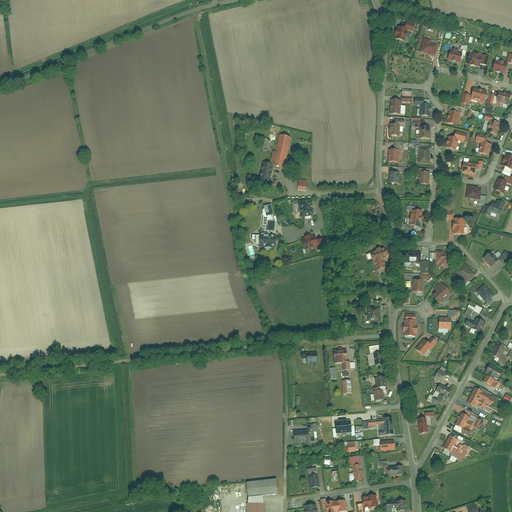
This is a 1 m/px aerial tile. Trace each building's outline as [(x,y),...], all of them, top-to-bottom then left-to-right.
[(408,29),(398,27),(395,39),(406,42),(408,29)] [(432,40),(424,38),(420,53),(436,57),(439,45),(432,43),(432,40)] [(463,54),(451,51),(449,60),(461,63),(463,54)] [(483,57),(470,54),(467,65),(480,68),(483,57)] [(508,64),(496,61),(493,71),(506,75),(508,64)] [(488,92),(475,88),(471,100),(485,104),(488,92)] [(511,95),(499,92),(497,102),(509,105),(511,95)] [(402,101),(391,100),(390,114),(401,115),(402,101)] [(431,106),(421,105),(420,116),(431,117),(431,106)] [(448,110),(462,114),(463,110),(449,105),(448,110)] [(461,114),(450,111),(447,124),(458,126),(461,114)] [(410,119),(411,125),(412,125),(412,128),(419,128),(419,119),(410,119)] [(501,124),(490,121),(487,132),(498,135),(501,124)] [(401,125),(390,125),(389,136),(400,137),(401,125)] [(431,127),(420,127),(420,139),(431,139),(431,127)] [(273,152),(270,165),(275,166),(286,169),(293,138),(280,135),(276,152),(273,152)] [(459,139),(449,137),(446,148),(456,151),(459,139)] [(268,149),(270,140),(261,139),(259,148),(268,149)] [(493,145),(481,142),(479,153),(490,156),(493,145)] [(431,148),(420,148),(419,164),(430,164),(431,148)] [(400,151),(389,150),(389,162),(400,163),(400,151)] [(508,157),(507,157),(502,167),(504,168),(502,172),(511,176),(511,173),(511,169),(511,170),(511,167),(511,156),(509,155),(508,157)] [(477,164),(464,162),(462,173),(476,176),(477,164)] [(270,165),(263,163),(258,183),(270,186),(275,166),(270,165)] [(400,173),(390,172),(389,183),(400,184),(400,173)] [(430,173),(421,172),(420,184),(430,185),(430,173)] [(508,183),(499,179),(495,190),(504,193),(508,183)] [(306,192),(307,181),(298,180),(297,191),(306,192)] [(479,188),(468,186),(466,198),(481,201),(482,190),(479,189),(479,188)] [(312,200),(299,202),(301,218),(314,216),(312,200)] [(497,205),(492,203),(489,211),(501,216),(505,204),(498,201),(497,205)] [(266,232),(272,232),(273,207),(262,206),(261,227),(266,227),(266,232)] [(452,213),(446,213),(447,206),(442,206),(442,220),(452,221),(452,213)] [(424,212),(412,210),(409,226),(422,227),(424,212)] [(465,219),(454,219),(454,223),(453,223),(453,231),(454,231),(454,235),(465,235),(465,219)] [(277,236),(261,235),(260,247),(277,248),(277,236)] [(316,235),(302,240),(306,251),(319,247),(316,235)] [(361,239),(366,245),(372,240),(367,235),(361,239)] [(370,253),(377,271),(388,268),(385,260),(391,257),(388,247),(370,253)] [(444,252),(436,251),(436,264),(440,264),(440,268),(450,268),(450,253),(444,253),(444,252)] [(422,252),(405,252),(405,263),(422,264),(422,252)] [(500,260),(492,252),(484,259),(492,268),(500,260)] [(476,275),(466,263),(456,272),(466,284),(476,275)] [(425,280),(414,280),(413,293),(424,293),(425,280)] [(438,293),(433,296),(441,305),(453,294),(442,282),(434,288),(438,293)] [(485,285),(477,292),(487,304),(495,296),(485,285)] [(482,309),(476,306),(475,308),(468,306),(464,316),(469,318),(472,312),(479,315),(482,309)] [(380,323),(381,307),(369,307),(369,322),(380,323)] [(452,318),(440,318),(440,330),(452,330),(452,318)] [(475,323),(469,319),(466,326),(482,333),(487,323),(477,318),(475,323)] [(417,321),(405,321),(405,337),(417,338),(417,321)] [(425,340),(417,350),(425,357),(434,347),(425,340)] [(370,355),(379,353),(378,346),(369,348),(370,355)] [(505,351),(496,347),(492,356),(500,361),(505,351)] [(347,351),(334,351),(335,364),(348,363),(347,351)] [(318,353),(307,353),(308,363),(318,362),(318,353)] [(383,353),(374,355),(376,367),(385,365),(383,353)] [(502,372),(490,365),(481,382),(491,387),(492,384),(494,385),(494,386),(499,388),(502,381),(498,379),(502,372)] [(328,369),(329,380),(336,380),(336,368),(328,369)] [(447,373),(440,370),(435,378),(442,382),(447,373)] [(386,377),(375,378),(377,389),(388,387),(386,377)] [(352,381),(343,381),(344,394),(353,393),(352,381)] [(451,390),(441,385),(436,392),(447,397),(451,390)] [(492,397),(475,388),(468,403),(476,408),(480,399),(489,404),(492,397)] [(384,390),(375,392),(376,402),(385,400),(384,390)] [(443,407),(447,398),(442,395),(437,404),(443,407)] [(502,401),(509,404),(511,398),(505,395),(502,401)] [(469,420),(461,416),(455,428),(464,432),(469,420)] [(393,418),(384,419),(385,436),(395,435),(393,418)] [(427,419),(418,419),(420,435),(429,433),(427,419)] [(336,434),(351,433),(350,422),(335,423),(336,434)] [(309,430),(293,432),(294,444),(310,442),(309,430)] [(470,447),(450,437),(443,450),(463,461),(470,447)] [(395,441),(381,442),(381,452),(396,451),(395,441)] [(358,452),(358,443),(346,443),(347,453),(358,452)] [(362,466),(353,467),(355,482),(365,480),(362,466)] [(404,467),(388,468),(388,477),(405,476),(404,467)] [(319,476),(309,477),(311,489),(321,488),(319,476)] [(246,511),(264,511),(264,499),(279,497),(277,481),(246,484),(247,501),(246,511)] [(377,496),(363,499),(365,510),(379,508),(377,496)] [(347,511),(346,500),(326,503),(327,511),(347,511)] [(407,501),(387,503),(387,510),(397,509),(397,511),(402,511),(408,511),(407,501)] [(474,503),(465,507),(467,511),(476,511),(478,511),(474,503)]
